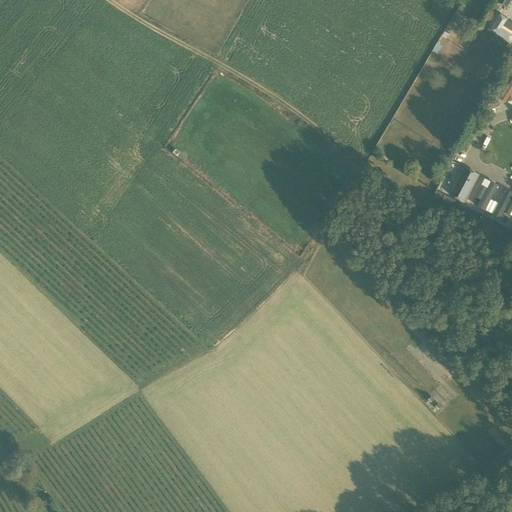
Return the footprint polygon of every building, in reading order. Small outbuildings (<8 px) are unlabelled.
[(511,39),(511,31),(503,26),(498,35),(510,42),(511,39)] [(511,79),(500,98),(505,102),(511,92),(511,91),(511,79)] [(480,175),(464,167),(449,195),(465,203),(480,175)] [(484,211),(498,185),(490,181),(487,188),(481,185),(475,197),(480,200),(476,207),(484,211)] [(511,196),(511,192),(506,189),(493,215),(501,219),(504,213),(509,216),(511,210),(511,200),(511,196)] [(466,213),(469,208),(445,195),(442,200),(452,205),(452,206),(462,211),(466,213)] [(481,221),(484,216),(469,208),(466,213),(471,216),(481,221)] [(511,236),(511,230),(490,219),(487,224),(497,229),(507,234),(511,236)] [(427,340),(435,333),(414,309),(408,315),(412,320),(410,322),(427,340)] [(448,369),(457,361),(450,353),(436,338),(427,347),(448,369)]
